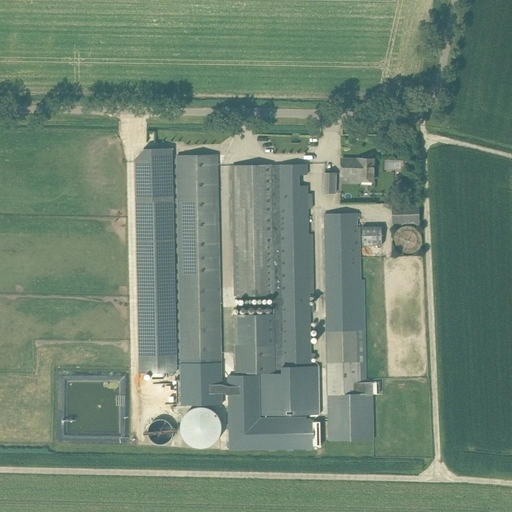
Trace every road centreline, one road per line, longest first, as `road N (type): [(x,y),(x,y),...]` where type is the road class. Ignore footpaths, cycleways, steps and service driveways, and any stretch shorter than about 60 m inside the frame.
road 1 (unclassified): [(418,112),(0,111)]
road 2 (unclassified): [(418,112),(439,81),(456,0)]
